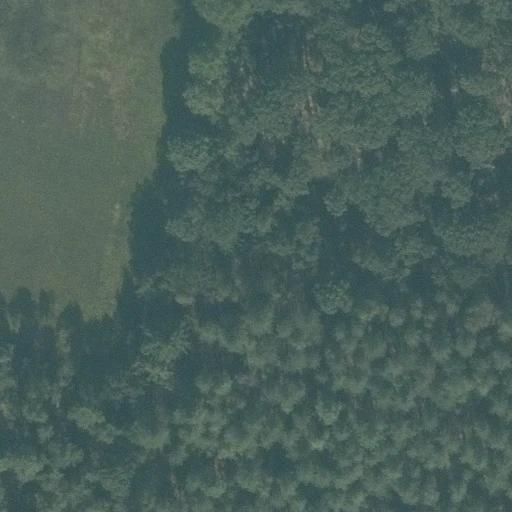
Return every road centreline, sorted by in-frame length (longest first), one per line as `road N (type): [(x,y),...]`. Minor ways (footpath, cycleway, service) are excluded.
road 1 (track): [(156,245),(511,281)]
road 2 (track): [(211,0),(156,245)]
road 3 (track): [(156,245),(123,408)]
road 4 (track): [(0,389),(123,408)]
